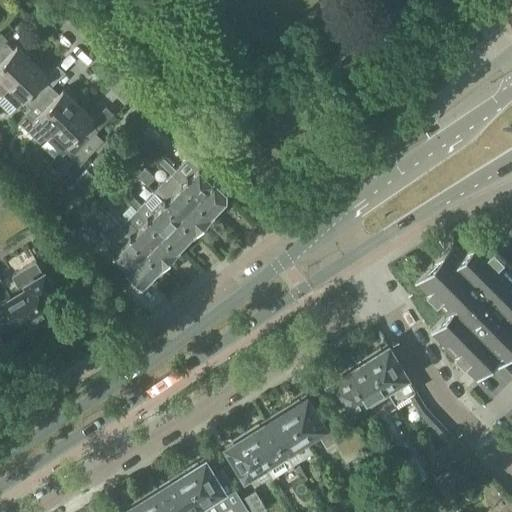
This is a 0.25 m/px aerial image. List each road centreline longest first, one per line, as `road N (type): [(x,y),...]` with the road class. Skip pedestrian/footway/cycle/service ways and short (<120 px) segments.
road 1 (secondary): [(0,488),(349,258)]
road 2 (residential): [(41,511),(383,300)]
road 3 (residential): [(296,252),(36,0)]
road 4 (secondary): [(296,252),(0,459)]
road 5 (secondary): [(511,92),(323,228)]
road 6 (residential): [(383,300),(440,394),(511,471)]
road 7 (secondary): [(349,258),(511,161)]
